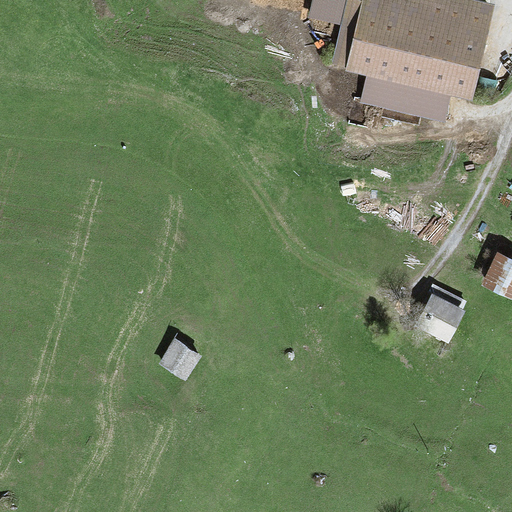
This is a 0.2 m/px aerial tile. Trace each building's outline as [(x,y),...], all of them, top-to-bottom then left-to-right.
[(341,27),(347,0),(316,0),(312,19),(341,27)] [(347,0),(341,27),(330,68),(467,103),(491,12),(445,0),(347,0)] [(511,300),(511,266),(491,257),(475,290),(509,307),(511,300)] [(464,307),(432,292),(413,333),(445,348),(464,307)] [(195,358),(168,344),(153,371),(180,386),(195,358)]
